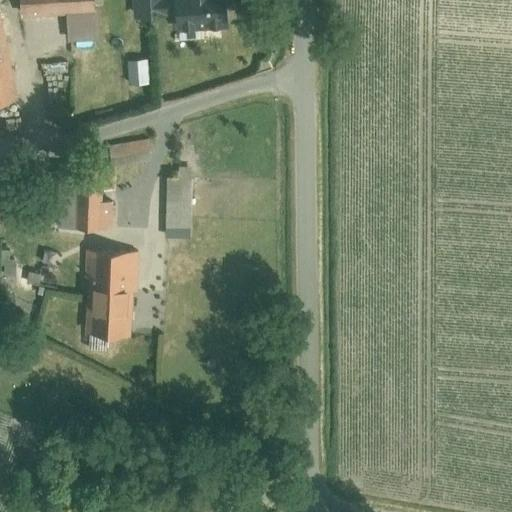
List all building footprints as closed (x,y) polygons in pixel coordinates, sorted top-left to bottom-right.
[(27,0),(28,16),(97,12),(96,0),(27,0)] [(165,9),(164,0),(137,0),(138,10),(165,9)] [(229,23),(227,0),(179,0),(181,26),(229,23)] [(0,110),(20,108),(6,14),(0,14),(0,110)] [(62,166),(61,227),(115,227),(115,167),(62,166)] [(89,252),(87,338),(141,339),(142,253),(89,252)]
